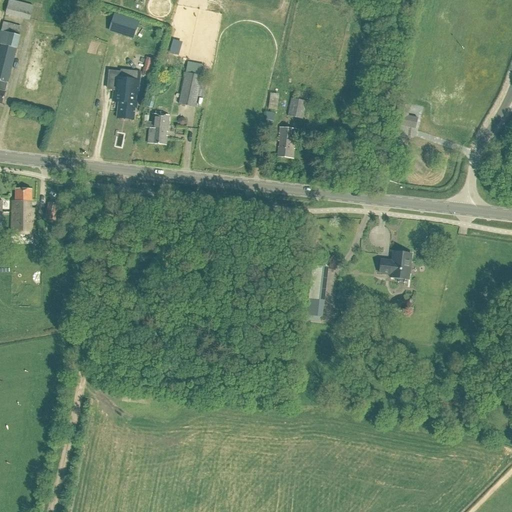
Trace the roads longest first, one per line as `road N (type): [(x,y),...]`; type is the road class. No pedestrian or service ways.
road 1 (secondary): [(466,209),(0,156)]
road 2 (track): [(124,190),(51,511)]
road 3 (unclassified): [(466,209),(474,157),(511,90)]
